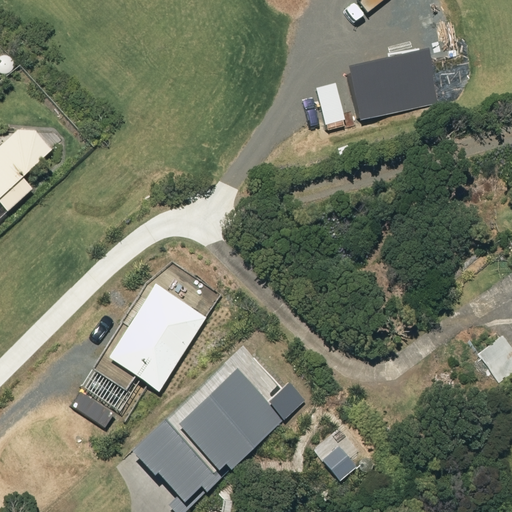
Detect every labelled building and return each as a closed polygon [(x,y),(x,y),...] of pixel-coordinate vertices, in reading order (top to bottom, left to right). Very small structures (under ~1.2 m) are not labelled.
[(0,221),(34,190),(24,180),(55,152),(37,133),(20,132),(0,150),(0,221)] [(118,322),(88,371),(120,390),(126,379),(157,397),(204,321),(151,289),(127,328),(118,322)] [(511,374),(511,349),(504,337),(472,359),(492,388),(511,374)] [(242,346),(127,452),(150,477),(153,474),(185,510),(281,422),(265,404),(282,389),(242,346)] [(339,447),(323,462),(340,480),(356,465),(339,447)]
